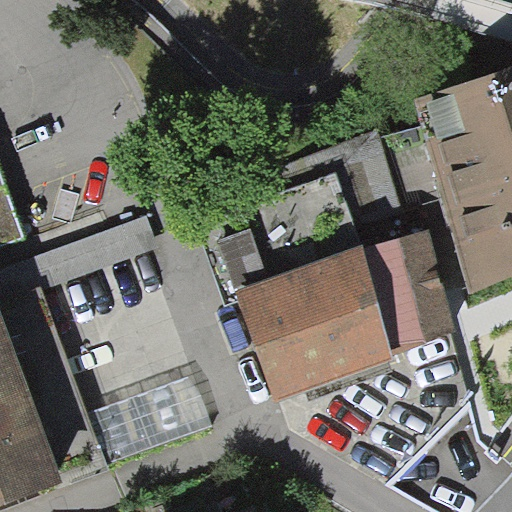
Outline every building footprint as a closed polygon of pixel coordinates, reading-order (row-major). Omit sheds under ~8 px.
[(511,82),(393,125),(460,311),(511,292),(511,82)] [(0,242),(30,231),(0,149),(0,242)] [(373,157),(200,219),(269,414),(443,353),(373,157)] [(0,342),(0,511),(39,511),(59,505),(0,342)] [(205,437),(187,386),(97,418),(115,469),(205,437)]
